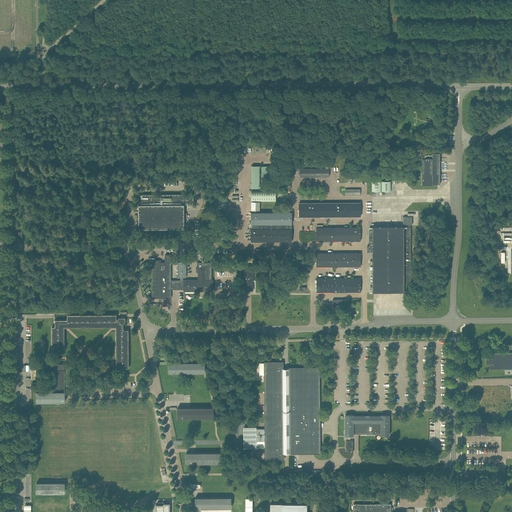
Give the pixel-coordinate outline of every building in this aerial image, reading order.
[(433,184),(440,184),(440,159),(440,153),(432,153),(421,153),(421,158),(422,158),(422,173),(422,184),(433,184)] [(251,188),(259,188),(259,166),(251,166),(251,188)] [(261,178),(275,178),(275,166),(261,166),(261,178)] [(306,169),(302,169),(302,177),(329,177),(329,169),(328,167),(326,167),(326,169),(306,169)] [(381,191),(381,181),(372,181),(372,191),(381,191)] [(391,191),(391,181),(382,181),(382,191),(391,191)] [(276,201),(276,190),(251,190),(251,201),(260,201),(276,201)] [(184,228),(184,205),(184,204),(194,204),(194,194),(162,194),(138,195),(138,197),(138,204),(139,229),(139,233),(184,233),(184,228)] [(227,195),(214,195),(214,209),(227,209),(227,195)] [(260,202),(251,202),(251,210),(260,210),(260,202)] [(307,216),(307,217),(360,216),(360,202),(307,203),(299,203),(299,217),(307,216)] [(291,241),(292,212),(251,212),(251,241),(291,241)] [(373,291),(407,291),(411,291),(410,227),(409,227),(409,225),(415,225),(415,216),(403,216),(403,225),(408,225),(408,227),(369,227),(369,228),(369,246),(367,246),(367,251),(372,251),(372,261),(370,261),(370,264),(373,264),(373,291)] [(344,227),(316,227),(316,231),(316,241),(360,241),(360,227),(348,227),(347,226),(344,226),(344,227)] [(316,253),(316,257),(316,266),(361,266),(360,253),(316,253)] [(184,289),(184,291),(213,291),(213,280),(212,280),(212,268),(213,268),(213,262),(197,262),(197,268),(198,268),(198,280),(184,280),(183,280),(183,278),(186,277),(186,262),(178,262),(178,278),(180,278),(180,280),(171,280),(171,255),(165,255),(165,262),(160,262),(160,260),(158,260),(158,262),(152,262),(152,263),(152,298),(171,298),(171,289),(184,289)] [(243,266),(244,290),(251,290),(253,290),(253,266),(243,266)] [(316,278),(316,282),(316,292),(361,292),(361,278),(316,278)] [(123,327),(123,323),(125,323),(125,317),(118,317),(118,319),(116,319),(116,314),(67,315),(67,320),(55,320),(55,327),(52,327),(52,349),(64,349),(64,327),(116,327),(116,368),(129,368),(128,330),(123,330),(123,327)] [(511,368),(511,352),(489,353),(489,358),(486,358),(486,364),(489,364),(490,369),(511,368)] [(204,373),(204,362),(169,363),(169,373),(204,373)] [(284,453),(319,453),(319,423),(319,368),(283,368),(283,362),(264,362),(264,363),(260,363),(260,375),(265,374),(265,429),(256,429),(256,427),(244,428),(244,447),(256,447),(256,441),(265,441),(265,459),(284,459),(284,453)] [(64,392),(64,370),(54,370),(54,392),(64,392)] [(64,402),(65,395),(65,392),(64,392),(54,392),(36,392),(36,402),(64,402)] [(213,418),(213,407),(177,408),(177,418),(213,418)] [(381,435),(389,435),(389,415),(381,415),(381,416),(368,416),(369,415),(366,415),(366,416),(353,416),(353,415),(345,415),(345,435),(353,435),(353,434),(358,434),(381,434),(381,435)] [(186,463),(222,463),(222,452),(186,453),(186,463)] [(65,493),(65,489),(65,483),(36,483),(36,493),(65,493)] [(231,508),(231,497),(195,498),(195,508),(231,508)] [(390,511),(391,503),(387,503),(387,502),(385,502),(385,503),(354,503),(353,511),(390,511)] [(155,511),(169,511),(170,503),(163,503),(163,504),(156,504),(155,511)] [(306,511),(307,503),(270,503),(270,511),(271,511),(306,511)]
